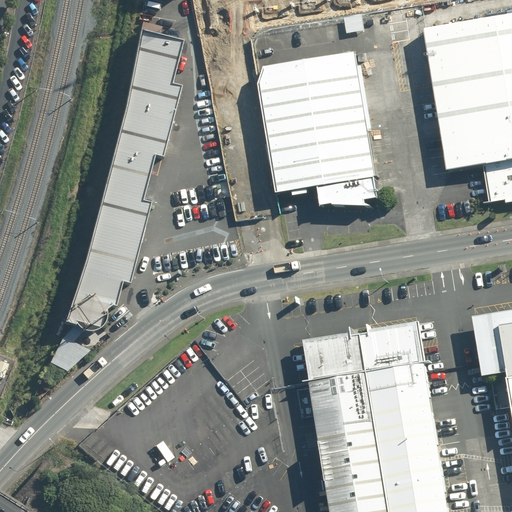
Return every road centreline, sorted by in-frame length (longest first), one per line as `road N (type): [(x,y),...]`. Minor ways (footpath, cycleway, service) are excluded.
road 1 (secondary): [(0,468),(139,338),(193,300),(262,280),(511,239)]
road 2 (unknown): [(178,486),(139,451),(135,435),(142,420),(204,370)]
